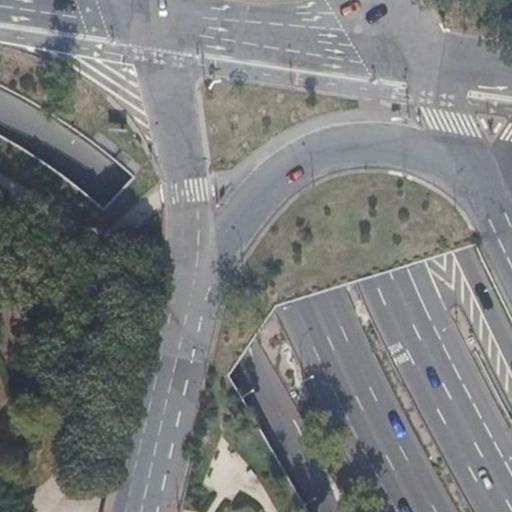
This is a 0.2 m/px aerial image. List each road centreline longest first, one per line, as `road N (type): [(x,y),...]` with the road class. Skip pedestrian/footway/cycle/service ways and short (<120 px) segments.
road 1 (trunk): [(511,505),(420,336),(277,0)]
road 2 (trunk): [(195,0),(303,298),(413,511)]
road 3 (trunk): [(0,110),(116,191),(212,279),(351,511)]
road 4 (trunk): [(511,377),(443,255),(345,0)]
road 5 (trunk): [(488,197),(431,156),(372,144),(311,154),(276,177),(196,256)]
road 6 (primary): [(144,26),(418,64)]
road 7 (primary): [(196,256),(140,511)]
road 8 (primary): [(144,26),(176,137),(196,256)]
road 9 (trunk): [(488,197),(418,64)]
road 10 (primary): [(0,3),(144,26)]
